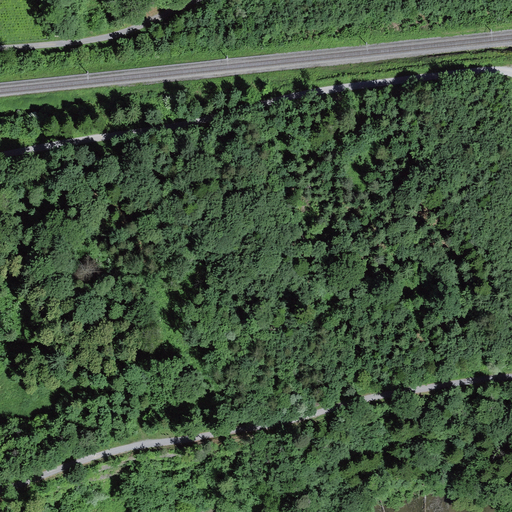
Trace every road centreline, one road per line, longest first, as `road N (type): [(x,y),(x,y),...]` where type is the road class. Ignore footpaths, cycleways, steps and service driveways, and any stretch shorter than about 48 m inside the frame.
road 1 (track): [(511,377),(107,460),(0,496)]
road 2 (track): [(0,157),(344,88),(511,74)]
road 3 (track): [(0,47),(111,36),(196,0)]
